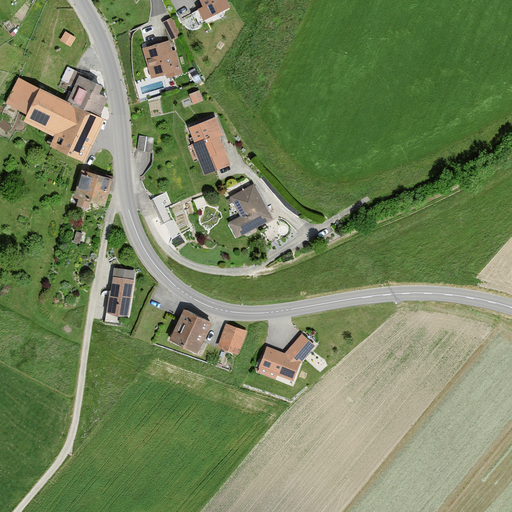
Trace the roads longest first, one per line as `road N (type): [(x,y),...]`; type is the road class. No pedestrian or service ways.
road 1 (tertiary): [(511,307),(408,292),(225,310),(190,297),(163,277),(132,231),(108,59),(78,0)]
road 2 (track): [(253,270),(354,242),(511,158)]
